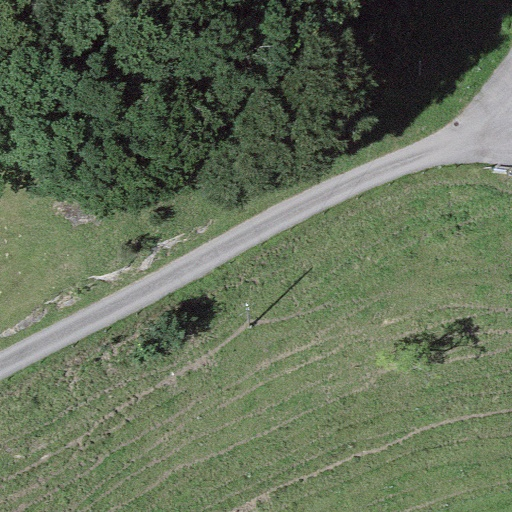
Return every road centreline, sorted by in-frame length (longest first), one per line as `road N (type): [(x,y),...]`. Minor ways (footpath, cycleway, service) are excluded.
road 1 (unclassified): [(0,366),(386,165),(511,135)]
road 2 (track): [(511,111),(450,147),(511,75)]
